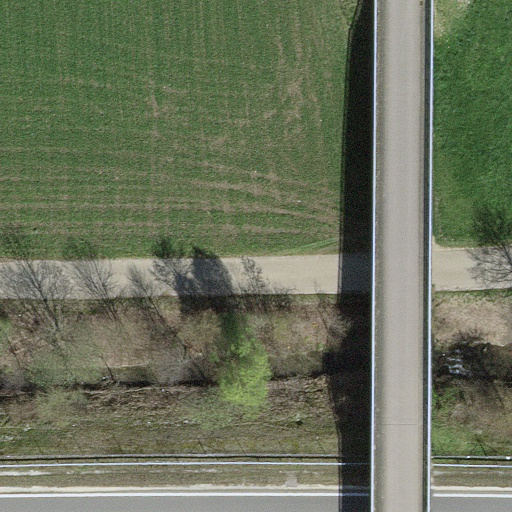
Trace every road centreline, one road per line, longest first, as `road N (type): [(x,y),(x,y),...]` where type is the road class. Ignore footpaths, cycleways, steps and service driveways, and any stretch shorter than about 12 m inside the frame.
road 1 (track): [(399,511),(404,0)]
road 2 (track): [(0,275),(511,270)]
